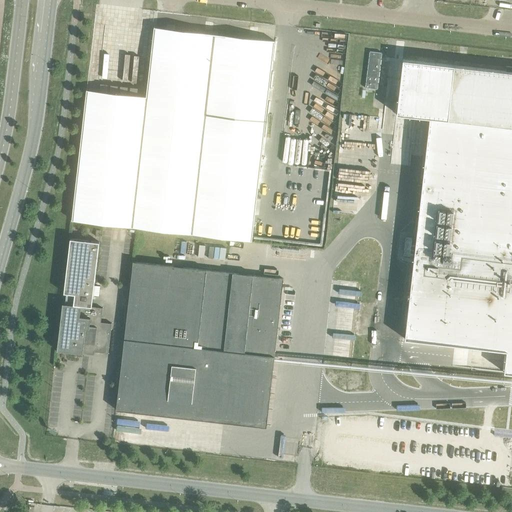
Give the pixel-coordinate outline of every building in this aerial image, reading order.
[(72,220),(251,240),(274,41),(154,28),(146,97),(87,90),(72,220)] [(369,51),(365,88),(377,89),(382,53),(369,51)] [(399,90),(390,163),(410,165),(411,156),(421,157),(404,339),(453,344),(451,365),(504,372),(511,373),(511,67),(506,67),(505,71),(403,60),(399,90)] [(60,348),(108,353),(111,324),(100,323),(102,308),(91,307),(99,242),(70,239),(64,293),(74,294),(73,305),(65,304),(60,348)] [(283,279),(133,262),(116,410),(266,427),(283,279)]
